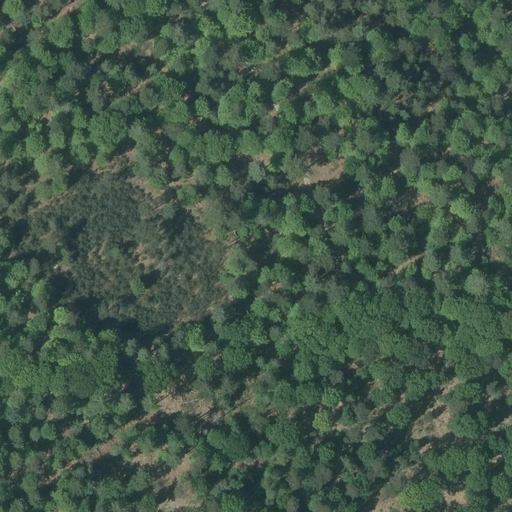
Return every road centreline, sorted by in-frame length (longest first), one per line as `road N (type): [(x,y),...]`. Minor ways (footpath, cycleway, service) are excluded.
road 1 (track): [(0,376),(166,371),(390,315),(456,317),(511,339)]
road 2 (track): [(192,0),(254,72),(390,315)]
